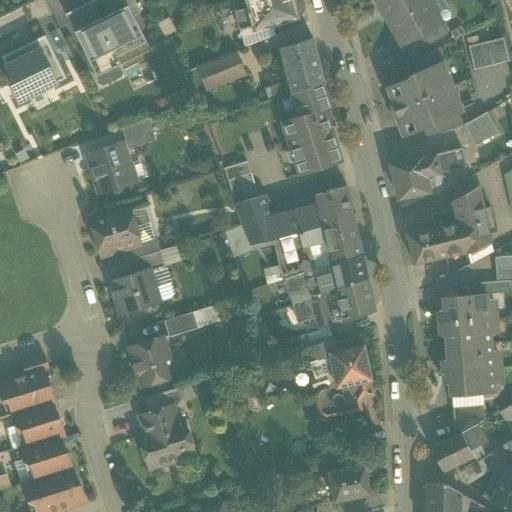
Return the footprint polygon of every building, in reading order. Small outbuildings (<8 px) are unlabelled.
[(122,0),(97,0),(67,14),(93,73),(145,50),(122,0)] [(287,0),(250,0),(257,24),(292,16),(287,0)] [(428,0),(379,0),(377,1),(385,14),(382,16),(387,25),(390,23),(429,1),(428,0)] [(429,1),(390,23),(398,38),(395,40),(400,49),(425,34),(442,24),(429,1)] [(58,29),(44,36),(58,65),(72,58),(58,29)] [(425,34),(400,49),(405,58),(430,43),(425,34)] [(44,36),(1,58),(13,82),(9,84),(18,103),(65,79),(58,65),(44,36)] [(312,38),(280,49),(289,81),(292,94),(321,84),(323,83),(312,38)] [(503,39),(468,47),(474,70),(508,62),(503,39)] [(434,50),(414,61),(419,72),(440,64),(434,50)] [(235,53),(195,69),(206,91),(244,75),(235,53)] [(419,72),(411,75),(413,78),(388,88),(394,104),(392,105),(404,136),(460,113),(440,64),(419,72)] [(289,81),(266,90),(268,101),(292,94),(289,81)] [(321,84),(292,94),(299,116),(282,122),(300,175),(341,162),(327,122),(331,121),(327,110),(329,109),(321,84)] [(486,112),(463,125),(476,147),(498,134),(486,112)] [(148,119),(121,129),(128,149),(154,140),(148,119)] [(122,144),(89,155),(94,169),(92,170),(99,192),(131,182),(126,166),(128,165),(122,144)] [(461,151),(434,157),(438,172),(464,165),(461,151)] [(420,158),(390,165),(398,199),(428,192),(424,176),(438,172),(434,157),(420,159),(420,158)] [(247,162),(223,169),(234,203),(257,196),(247,162)] [(346,187),(316,195),(319,209),(323,225),(353,217),(346,187)] [(490,241),(478,188),(453,202),(454,210),(457,222),(459,221),(466,253),(468,252),(490,241)] [(263,196),(234,204),(244,230),(273,222),(263,196)] [(273,222),(244,230),(250,245),(273,239),(323,225),(319,209),(273,222)] [(129,210),(90,222),(101,256),(121,250),(140,244),(139,243),(129,210)] [(454,210),(431,215),(434,227),(406,234),(413,265),(466,253),(459,221),(457,222),(454,210)] [(323,225),(273,239),(280,266),(299,261),(328,252),(328,253),(359,244),(353,217),(323,225)] [(140,244),(121,250),(125,262),(160,251),(156,238),(139,243),(140,244)] [(160,251),(125,262),(129,275),(148,269),(149,271),(165,266),(160,251)] [(361,254),(304,273),(303,273),(283,280),(292,304),(367,278),(361,254)] [(511,256),(494,258),(495,270),(511,268),(511,256)] [(511,268),(495,270),(496,282),(510,281),(511,280),(511,268)] [(129,275),(109,281),(120,315),(159,303),(149,271),(148,269),(129,275)] [(367,278),(292,304),(298,323),(315,318),(318,329),(329,325),(375,311),(367,278)] [(496,282),(480,283),(481,295),(485,294),(511,292),(510,281),(496,282)] [(481,295),(443,298),(444,311),(437,311),(438,323),(487,320),(485,294),(481,295)] [(192,313),(164,322),(169,337),(197,328),(192,313)] [(487,320),(438,323),(439,336),(445,336),(446,347),(489,344),(487,320)] [(318,329),(306,334),(310,347),(334,339),(329,325),(318,329)] [(306,334),(283,342),(287,354),(295,352),(304,349),(310,347),(306,334)] [(162,338),(129,348),(133,361),(129,365),(132,373),(137,375),(141,387),(174,377),(162,338)] [(329,353),(336,352),(334,339),(310,347),(304,349),(315,379),(333,373),(329,353)] [(489,344),(446,347),(447,365),(441,365),(442,372),(491,368),(489,344)] [(336,352),(329,353),(333,373),(336,386),(319,389),(319,390),(316,395),(320,413),(325,416),(325,417),(360,409),(358,400),(364,391),(363,390),(362,382),(370,380),(369,377),(372,373),(370,365),(367,363),(363,346),(336,352)] [(295,352),(287,354),(293,370),(301,368),(295,352)] [(44,356),(21,363),(25,375),(43,369),(44,370),(48,369),(44,356)] [(491,368),(442,372),(443,380),(449,379),(451,397),(493,394),(491,368)] [(25,375),(0,383),(0,395),(1,400),(8,404),(11,415),(50,403),(54,401),(44,370),(43,369),(25,375)] [(179,388),(145,399),(149,412),(172,405),(173,406),(179,404),(182,398),(179,388)] [(50,403),(11,415),(16,428),(21,431),(26,447),(58,437),(64,435),(59,418),(55,419),(50,403)] [(511,404),(501,411),(511,429),(511,404)] [(149,412),(138,416),(145,435),(138,437),(145,459),(146,459),(159,465),(160,467),(178,461),(184,450),(192,447),(185,424),(177,420),(173,406),(172,405),(149,412)] [(483,406),(452,408),(455,436),(461,433),(477,424),(484,420),(483,406)] [(477,424),(461,433),(469,451),(486,442),(477,424)] [(455,436),(431,448),(443,472),(472,457),(469,451),(461,433),(455,436)] [(26,447),(19,449),(23,463),(30,467),(34,481),(71,469),(66,454),(63,455),(58,437),(26,447)] [(511,440),(502,446),(511,451),(511,440)] [(511,451),(502,446),(480,459),(482,460),(497,472),(485,498),(489,501),(505,466),(507,467),(511,456),(511,451)] [(488,470),(482,460),(480,459),(459,472),(466,483),(488,470)] [(364,466),(329,473),(330,478),(323,479),(327,498),(333,496),(334,502),(370,495),(364,466)] [(511,469),(507,467),(505,466),(489,501),(511,511),(511,469)] [(34,481),(22,485),(28,502),(34,505),(36,511),(56,511),(85,503),(80,485),(76,486),(71,469),(34,481)] [(459,511),(460,494),(445,485),(426,485),(426,511),(453,511),(459,511)] [(486,511),(487,510),(460,494),(459,511),(486,511)]
